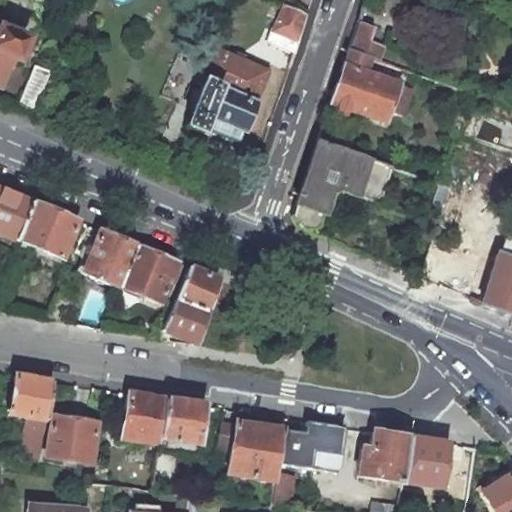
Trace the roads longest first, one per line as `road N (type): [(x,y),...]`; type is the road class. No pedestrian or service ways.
road 1 (residential): [(477,350),(424,399),(397,406),(0,339)]
road 2 (secondary): [(0,140),(253,244)]
road 3 (residential): [(253,244),(338,0)]
road 4 (secondary): [(253,244),(477,350)]
